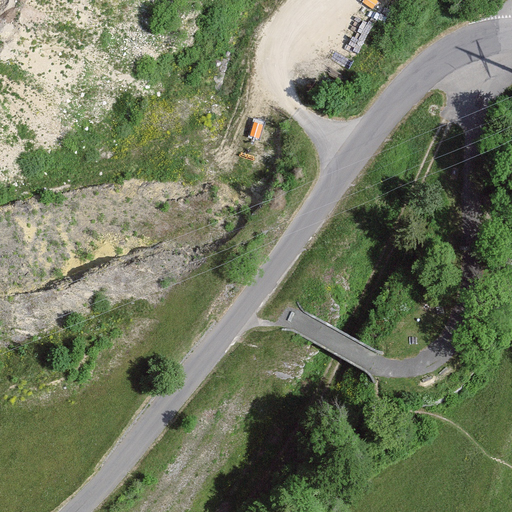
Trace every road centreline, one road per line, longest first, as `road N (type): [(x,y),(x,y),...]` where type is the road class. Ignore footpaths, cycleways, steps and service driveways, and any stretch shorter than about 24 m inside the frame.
road 1 (unclassified): [(511,37),(431,65),(404,91),(232,323),(75,511)]
road 2 (track): [(238,511),(338,357),(388,255),(462,83),(464,50)]
road 3 (track): [(511,38),(485,126),(473,313),(460,337),(432,359),(389,370)]
road 4 (track): [(297,109),(192,148),(0,135)]
road 5 (track): [(352,157),(297,109),(275,49),(291,0)]
